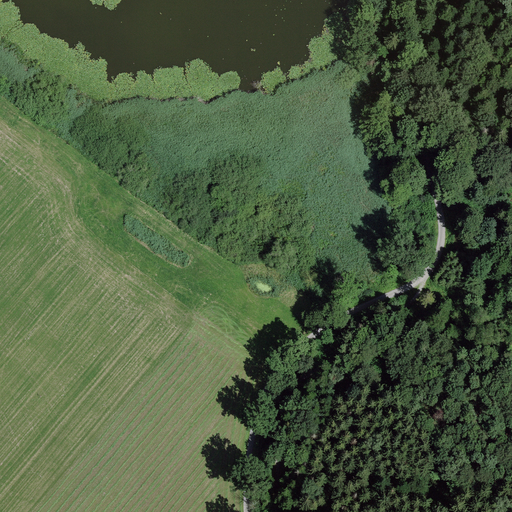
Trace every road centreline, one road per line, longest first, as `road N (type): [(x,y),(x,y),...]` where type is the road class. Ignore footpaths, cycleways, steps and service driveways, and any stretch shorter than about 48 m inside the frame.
road 1 (track): [(421,277),(325,328),(273,380),(255,428),(249,511)]
road 2 (track): [(424,27),(429,170),(441,221),(440,243),(421,277)]
